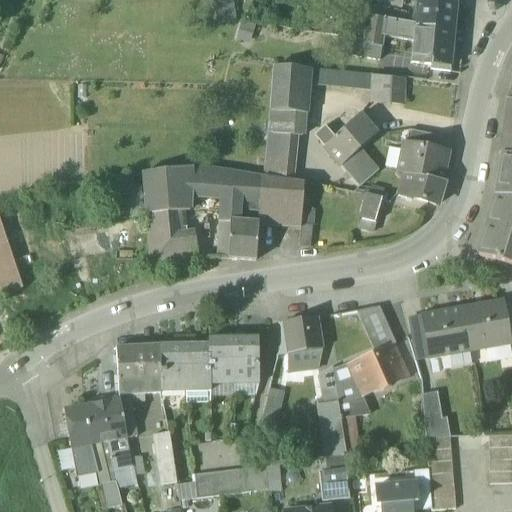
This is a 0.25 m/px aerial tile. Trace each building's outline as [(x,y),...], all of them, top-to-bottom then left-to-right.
[(369,0),(369,1),(401,9),(401,0),(369,0)] [(456,4),(439,0),(416,0),(413,19),(412,25),(415,26),(434,28),(454,30),(456,4)] [(499,1),(492,0),(491,0),(488,5),(489,11),(496,13),(501,7),(499,1)] [(371,6),(354,3),(351,18),(347,38),(365,41),(368,18),(369,18),(371,6)] [(406,15),(371,6),(369,18),(386,21),(412,25),(413,19),(405,18),(406,15)] [(351,18),(343,16),(340,30),(339,37),(347,38),(351,18)] [(369,18),(368,18),(365,41),(364,45),(381,48),(383,37),(386,21),(369,18)] [(412,25),(386,21),(383,37),(413,42),(415,26),(412,25)] [(335,25),(325,24),(323,35),(333,36),(335,29),(335,25)] [(434,28),(415,26),(413,42),(411,63),(431,65),(434,28)] [(454,30),(434,28),(431,65),(451,67),(454,30)] [(339,37),(338,37),(335,55),(379,60),(381,48),(364,45),(365,41),(347,38),(339,37)] [(307,70),(274,68),(271,112),(303,115),(306,82),(307,70)] [(373,77),(307,70),(306,82),(334,85),(334,87),(372,91),(373,77)] [(391,79),(373,77),(372,91),(371,104),(390,106),(391,79)] [(511,102),(507,102),(502,139),(511,140),(511,102)] [(303,115),(271,112),(269,134),(297,137),(302,137),(303,115)] [(335,139),(325,147),(341,166),(359,151),(376,136),(360,117),(335,139)] [(335,139),(326,129),(316,137),(325,147),(335,139)] [(432,136),(408,131),(406,145),(429,149),(432,136)] [(269,134),(265,179),(272,181),(292,184),(297,137),(269,134)] [(511,140),(502,139),(500,154),(511,155),(511,140)] [(406,145),(404,144),(398,174),(404,175),(418,178),(443,183),(449,153),(406,145)] [(377,172),(359,151),(341,166),(360,188),(377,172)] [(511,155),(503,154),(496,197),(511,199),(511,155)] [(192,169),(143,175),(143,178),(146,215),(146,216),(175,213),(190,212),(191,196),(192,169)] [(265,179),(192,169),(191,196),(222,199),(222,211),(241,212),(241,205),(259,205),(271,206),(272,181),(265,179)] [(418,178),(404,175),(400,193),(412,195),(418,178)] [(143,178),(104,182),(107,219),(146,215),(143,178)] [(443,183),(418,178),(412,195),(411,198),(437,206),(444,183),(443,183)] [(292,184),(272,181),(271,206),(270,227),(299,229),(303,186),(292,184)] [(385,191),(372,188),(369,196),(382,200),(386,201),(388,196),(384,194),(385,191)] [(382,200),(369,196),(362,221),(375,224),(382,200)] [(511,199),(496,197),(478,257),(511,267),(511,199)] [(271,206),(259,205),(258,224),(258,226),(270,227),(271,206)] [(241,212),(222,211),(221,223),(230,223),(231,222),(240,223),(241,212)] [(175,213),(146,216),(148,230),(169,228),(176,228),(175,213)] [(0,221),(0,297),(23,290),(0,221)] [(240,223),(231,222),(230,223),(228,260),(256,262),(258,226),(258,224),(240,223)] [(230,223),(221,223),(219,258),(223,258),(222,260),(228,260),(230,223)] [(313,227),(301,226),(299,248),(311,249),(313,227)] [(169,228),(148,230),(151,267),(190,262),(187,240),(170,243),(169,228)] [(507,329),(503,304),(462,310),(469,351),(509,344),(510,344),(507,329)] [(395,343),(378,309),(357,312),(376,352),(393,345),(395,343)] [(462,310),(423,317),(427,341),(430,358),(469,351),(462,310)] [(423,317),(412,319),(416,342),(427,341),(423,317)] [(318,318),(284,324),(289,356),(323,349),(318,318)] [(259,338),(234,339),(234,385),(259,385),(259,338)] [(234,339),(210,340),(210,346),(210,386),(234,385),(234,339)] [(376,352),(346,366),(360,396),(363,393),(406,375),(393,345),(376,352)] [(210,346),(186,347),(187,393),(210,391),(210,386),(210,346)] [(488,360),(508,358),(507,346),(486,349),(488,360)] [(161,347),(116,349),(119,396),(129,396),(161,394),(161,348),(161,347)] [(186,347),(161,348),(161,394),(187,393),(186,347)] [(333,371),(320,375),(326,406),(337,404),(338,404),(337,402),(340,402),(333,371)] [(269,390),(262,422),(261,439),(265,468),(278,467),(283,466),(281,440),(283,417),(277,417),(282,394),(269,390)] [(437,393),(422,396),(426,440),(450,438),(447,419),(442,420),(437,393)] [(129,396),(119,396),(119,401),(127,439),(137,437),(129,396)] [(360,396),(341,401),(342,414),(342,415),(352,412),(357,411),(364,409),(360,396)] [(119,401),(102,404),(108,443),(117,441),(127,440),(127,439),(119,401)] [(102,404),(84,408),(91,446),(100,445),(108,443),(102,404)] [(326,406),(318,407),(325,459),(326,459),(346,456),(344,443),(339,414),(337,404),(326,406)] [(84,407),(64,411),(76,478),(98,474),(91,446),(84,408),(84,407)] [(364,409),(357,411),(359,418),(365,416),(364,409)] [(352,412),(342,415),(342,414),(339,414),(344,443),(351,442),(349,432),(354,431),(352,412)] [(168,434),(154,436),(162,485),(176,483),(170,441),(169,441),(168,434)] [(511,437),(489,438),(489,450),(511,449),(511,437)] [(450,438),(426,440),(427,452),(451,450),(450,438)] [(117,441),(108,443),(113,471),(122,470),(117,441)] [(108,443),(100,445),(106,473),(113,471),(108,443)] [(511,449),(489,450),(489,462),(511,461),(511,449)] [(451,450),(427,452),(428,464),(452,462),(451,450)] [(130,458),(134,476),(143,474),(139,456),(130,458)] [(346,456),(326,459),(328,473),(346,471),(348,470),(346,456)] [(511,461),(489,462),(489,474),(511,473),(511,461)] [(452,462),(428,464),(428,471),(429,476),(453,474),(452,462)] [(278,467),(265,468),(268,491),(268,493),(280,492),(278,467)] [(265,468),(243,471),(246,494),(268,491),(265,468)] [(243,471),(231,472),(234,496),(246,494),(243,471)] [(328,473),(319,474),(322,503),(350,500),(346,471),(328,473)] [(428,471),(413,472),(415,484),(416,484),(417,503),(431,502),(431,500),(430,488),(429,476),(428,471)] [(231,472),(219,473),(222,497),(234,496),(231,472)] [(219,473),(206,475),(209,499),(222,497),(219,473)] [(511,473),(489,474),(490,486),(511,485),(511,473)] [(453,474),(429,476),(430,488),(454,486),(453,474)] [(206,475),(194,476),(197,500),(209,499),(206,475)] [(415,484),(376,487),(377,507),(381,506),(381,511),(411,511),(411,504),(417,503),(416,484),(415,484)] [(454,486),(430,488),(431,500),(455,498),(454,486)] [(455,498),(431,500),(431,502),(432,511),(456,510),(455,498)]
